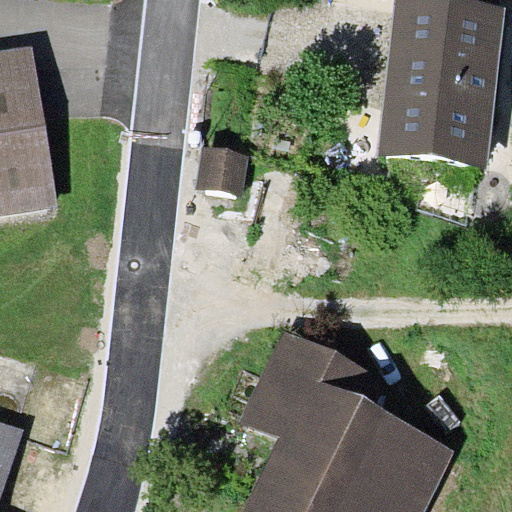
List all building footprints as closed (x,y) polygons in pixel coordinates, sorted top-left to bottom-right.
[(403,0),(403,2),(499,12),(501,0),(403,0)] [(403,2),(396,1),(392,30),(378,163),(488,174),(505,13),(499,12),(403,2)] [(35,51),(0,56),(0,221),(60,212),(35,51)] [(234,162),(197,159),(194,194),(231,197),(234,162)] [(262,477),(244,511),(428,511),(457,454),(346,400),(360,371),(284,335),(240,427),(277,445),(262,477)]
